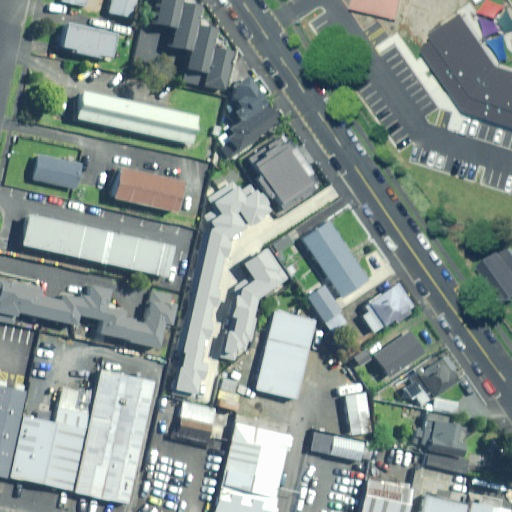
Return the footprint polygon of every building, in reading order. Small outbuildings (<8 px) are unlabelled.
[(84,0),(58,0),(57,3),(82,8),(84,0)] [(134,0),(108,0),(106,14),(130,20),(134,0)] [(172,6),(173,0),(156,0),(154,26),(170,28),(172,6)] [(353,0),(352,10),(398,20),(402,0),(353,0)] [(191,28),(193,9),(172,6),(170,28),(168,47),(188,49),(191,28)] [(511,70),(500,66),(465,15),(433,36),(424,53),(466,113),(511,127),(511,70)] [(59,49),(71,51),(70,56),(93,61),(94,56),(107,59),(113,34),(64,24),(59,49)] [(205,53),(208,30),(191,28),(188,49),(186,71),(203,73),(205,53)] [(203,73),(202,85),(220,87),(224,55),(205,53),(203,73)] [(262,106),(243,76),(228,85),(236,98),(229,102),(233,109),(223,115),(231,127),(233,130),(218,140),(227,155),(274,125),(262,106)] [(193,117),(79,92),(72,120),(187,146),(193,117)] [(507,144),(451,130),(443,162),(476,171),(498,176),(507,144)] [(315,186),(276,135),(245,158),(283,210),(315,186)] [(78,164),(33,155),(28,181),(72,191),(78,164)] [(179,185),(115,170),(109,200),(172,214),(179,185)] [(173,392),(196,397),(198,392),(200,392),(203,377),(206,378),(210,361),(204,360),(206,352),(205,351),(208,336),(211,336),(214,319),(212,319),(215,304),(218,304),(221,287),(219,287),(226,254),(229,255),(233,238),(231,237),(242,230),(231,215),(234,213),(244,228),(247,226),(248,227),(259,220),(258,218),(266,213),(262,208),(264,206),(256,194),(256,195),(249,185),(237,192),(231,182),(208,197),(216,208),(205,215),(212,226),(203,232),(191,292),(193,292),(186,324),(184,324),(178,351),(186,353),(184,365),(182,365),(180,374),(177,373),(173,392)] [(169,248),(25,217),(18,247),(162,278),(169,248)] [(369,278),(329,219),(301,237),(342,297),(369,278)] [(248,350),(250,340),(253,340),(258,317),(256,316),(260,297),(288,277),(267,246),(245,261),(254,273),(237,285),(230,316),(233,316),(230,330),(227,329),(221,356),(237,359),(239,348),(248,350)] [(511,250),(484,270),(509,306),(511,304),(511,250)] [(78,297),(61,293),(59,303),(38,298),(40,288),(0,280),(0,318),(15,321),(16,317),(54,325),(72,328),(74,317),(93,321),(90,335),(155,348),(160,324),(167,326),(173,296),(129,287),(124,310),(106,307),(110,289),(81,283),(78,297)] [(342,310),(325,284),(308,296),(325,321),(342,310)] [(386,323),(389,322),(391,326),(407,315),(405,311),(409,308),(393,285),(365,304),(368,309),(355,318),(367,336),(386,323)] [(317,319),(277,309),(258,388),(298,397),(317,319)] [(345,327),(336,316),(323,327),(331,338),(345,327)] [(421,355),(405,332),(368,358),(384,381),(421,355)] [(369,359),(362,350),(352,357),(359,367),(369,359)] [(402,384),(404,387),(399,390),(407,402),(412,399),(417,407),(455,382),(439,359),(402,384)] [(84,436),(70,494),(123,506),(152,386),(99,373),(84,436)] [(239,387),(219,382),(215,399),(235,404),(239,387)] [(349,386),(350,396),(344,397),(348,435),(367,434),(363,395),(359,385),(349,386)] [(0,476),(5,478),(19,420),(25,396),(0,390),(0,476)] [(454,403),(430,401),(430,412),(453,413),(454,403)] [(223,413),(189,405),(181,440),(214,448),(223,413)] [(447,419),(422,414),(420,423),(414,422),(408,453),(424,456),(425,453),(457,459),(463,429),(446,425),(447,419)] [(84,436),(19,420),(5,478),(70,494),(84,436)] [(282,511),(300,440),(243,427),(222,511),(282,511)] [(378,446),(324,434),(319,456),(373,469),(378,446)] [(414,511),(419,494),(375,484),(368,511),(414,511)] [(478,511),(479,507),(432,495),(427,511),(478,511)]
